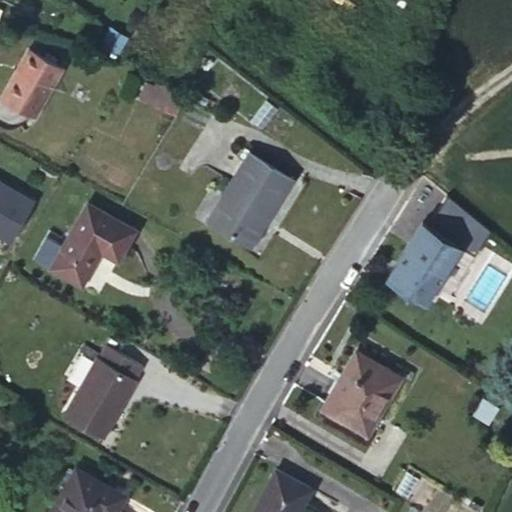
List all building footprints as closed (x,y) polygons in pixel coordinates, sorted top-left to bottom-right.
[(31,46),(3,93),(37,113),(65,65),(31,46)] [(177,111),(187,94),(157,81),(155,85),(146,81),(139,97),(177,112),(177,111)] [(253,150),(210,216),(250,242),(253,237),(256,239),(259,238),(266,227),(265,224),(263,222),(293,175),(253,150)] [(0,230),(12,238),(35,198),(0,177),(0,230)] [(51,264),(83,282),(103,249),(118,258),(137,227),(90,199),(51,264)] [(426,295),(449,258),(460,240),(424,218),(397,259),(404,264),(396,277),(426,295)] [(456,262),(449,258),(426,295),(434,300),(456,262)] [(107,341),(65,411),(104,434),(146,364),(107,341)] [(325,397),(368,423),(397,375),(359,353),(343,379),(338,375),(325,397)] [(107,511),(110,506),(117,511),(127,492),(77,463),(48,511),(107,511)] [(250,511),(298,511),(313,486),(276,465),(250,511)]
